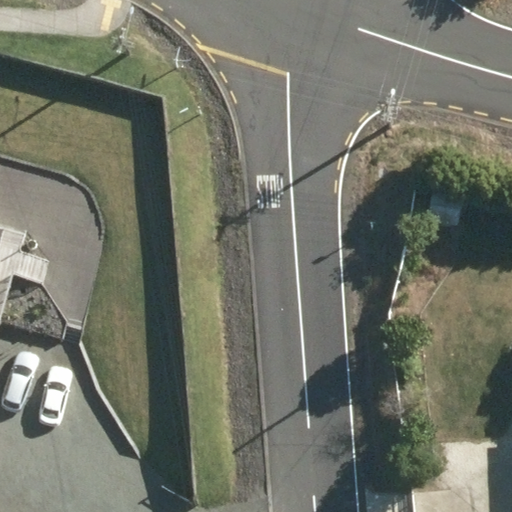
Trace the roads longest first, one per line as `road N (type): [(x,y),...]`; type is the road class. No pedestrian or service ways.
road 1 (residential): [(315,511),(289,119),(309,10)]
road 2 (residential): [(511,76),(309,10)]
